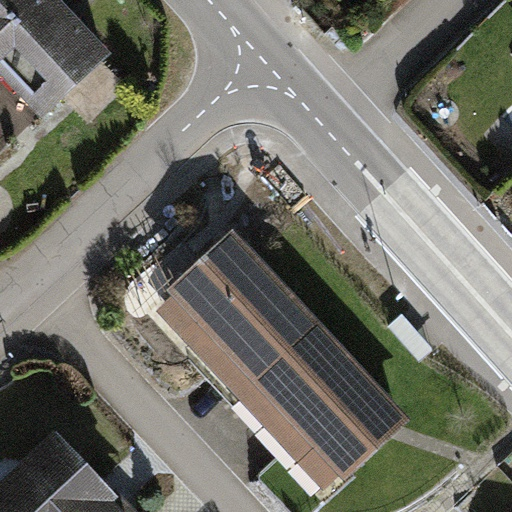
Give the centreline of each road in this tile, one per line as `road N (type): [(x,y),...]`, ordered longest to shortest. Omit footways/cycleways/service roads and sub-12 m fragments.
road 1 (residential): [(260,57),(0,302)]
road 2 (residential): [(511,336),(321,123)]
road 3 (residential): [(321,123),(448,0)]
